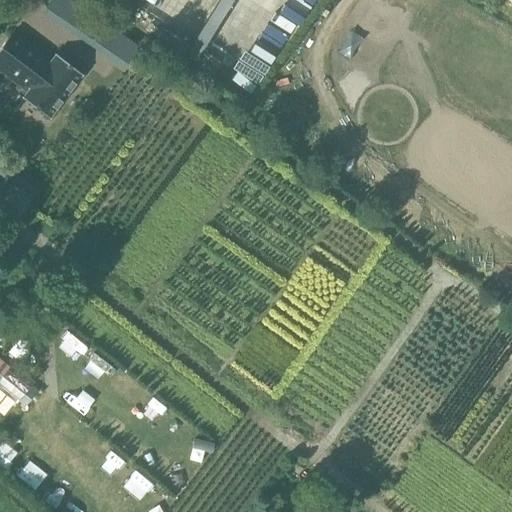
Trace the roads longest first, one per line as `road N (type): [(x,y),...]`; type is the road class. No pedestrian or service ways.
road 1 (track): [(31,240),(376,511)]
road 2 (track): [(346,0),(307,55),(315,118),(511,270)]
